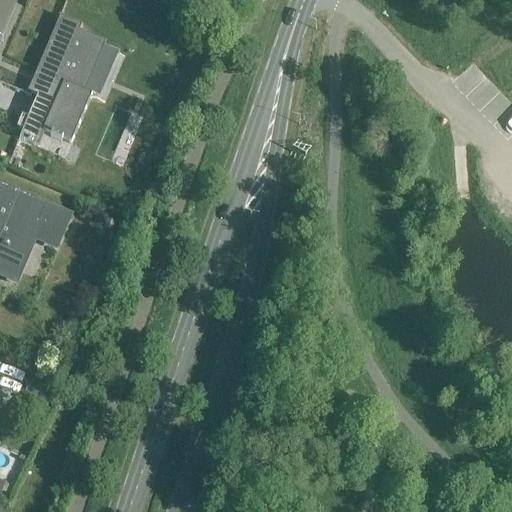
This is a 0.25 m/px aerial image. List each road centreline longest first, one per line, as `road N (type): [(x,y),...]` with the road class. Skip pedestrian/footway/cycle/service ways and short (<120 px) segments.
road 1 (secondary): [(284,51),(130,511)]
road 2 (secondary): [(180,511),(246,314),(284,51)]
